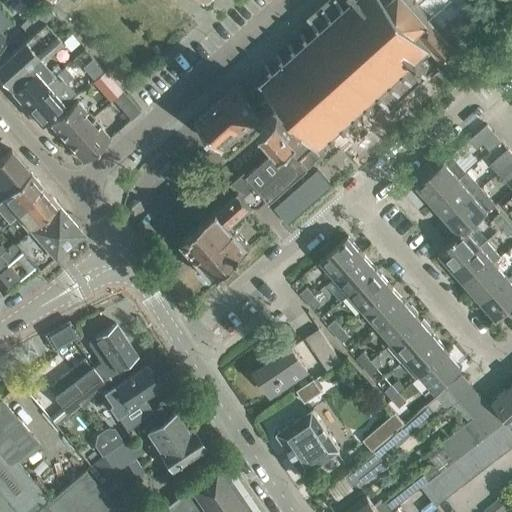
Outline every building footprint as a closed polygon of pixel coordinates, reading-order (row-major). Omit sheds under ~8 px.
[(275,135),(276,137),(280,133),(286,140),(309,167),(326,152),(320,145),(330,136),(337,144),(339,142),(332,134),(342,126),(348,134),(351,132),(344,124),(353,116),(360,123),(362,121),(355,114),(365,105),(372,113),(374,110),(368,103),(377,94),(389,108),(456,48),(413,0),(324,0),(307,15),(319,29),(309,37),(303,30),(300,32),(307,40),(297,48),(290,41),(288,43),(295,50),(286,59),(279,51),(277,53),(284,61),(274,69),(267,61),(265,63),(272,71),(247,93),(237,81),(197,117),(196,116),(194,117),(222,148),(263,112),(270,121),(266,124),(267,125),(271,122),(279,132),(275,135)] [(44,20),(53,13),(43,2),(43,1),(34,9),(44,20)] [(0,46),(2,45),(9,39),(0,28),(10,19),(0,7),(0,46)] [(22,23),(31,34),(45,22),(36,11),(22,23)] [(0,76),(10,88),(32,69),(40,62),(46,56),(38,47),(55,33),(45,22),(31,34),(10,53),(0,61),(0,76)] [(70,61),(53,76),(37,90),(38,91),(24,103),(41,123),(63,103),(63,102),(74,92),(66,83),(73,77),(69,73),(76,67),(70,61)] [(53,76),(40,62),(32,69),(10,88),(24,103),(38,91),(37,90),(53,76)] [(118,85),(105,72),(94,82),(106,96),(118,85)] [(130,119),(140,110),(122,91),(113,99),(130,119)] [(50,124),(62,138),(72,129),(75,132),(92,117),(77,99),(50,124)] [(72,129),(62,138),(61,139),(67,146),(68,145),(82,161),(110,137),(92,117),(75,132),(72,129)] [(483,143),(490,150),(501,140),(487,124),(468,139),(476,149),(483,143)] [(269,202),(309,167),(286,140),(247,174),(244,170),(230,183),(237,190),(181,240),(199,260),(198,268),(205,276),(213,276),(214,277),(250,245),(231,223),(250,205),(259,205),(266,199),(269,202)] [(465,145),(454,156),(467,168),(478,157),(465,145)] [(490,164),(497,173),(511,159),(511,152),(508,148),(490,164)] [(10,149),(0,157),(0,196),(29,171),(10,149)] [(511,175),(511,159),(497,173),(505,181),(511,175)] [(417,184),(431,201),(459,178),(444,161),(417,184)] [(288,224),(331,186),(317,169),(274,207),(288,224)] [(0,223),(13,211),(14,213),(30,197),(28,195),(41,184),(29,171),(0,196),(0,223)] [(459,178),(431,201),(446,218),(473,194),(459,178)] [(0,251),(5,248),(0,241),(5,237),(0,232),(7,226),(17,238),(28,228),(57,202),(41,184),(28,195),(30,197),(14,213),(13,211),(0,223),(0,251)] [(446,218),(459,233),(460,234),(466,229),(488,211),(473,194),(446,218)] [(0,251),(0,277),(10,289),(37,266),(39,268),(39,269),(79,234),(79,228),(57,202),(28,228),(17,238),(5,248),(0,251)] [(501,212),(494,219),(501,227),(508,220),(501,212)] [(511,231),(511,225),(508,220),(501,227),(508,235),(511,231)] [(459,233),(438,252),(453,268),(480,245),(466,229),(460,234),(459,233)] [(320,259),(335,276),(362,253),(347,236),(320,259)] [(486,239),(480,245),(453,268),(467,285),(494,261),(500,256),(486,239)] [(335,276),(349,292),(376,269),(362,253),(335,276)] [(467,285),(481,301),(508,277),(494,261),(467,285)] [(390,285),(387,281),(376,269),(349,292),(363,309),(390,285)] [(511,281),(508,277),(481,301),(496,318),(511,303),(511,281)] [(363,309),(378,325),(405,301),(390,285),(363,309)] [(314,295),(307,286),(299,293),(307,301),(314,295)] [(321,303),(314,295),(307,301),(313,309),(321,303)] [(378,325),(392,341),(419,318),(417,315),(419,313),(411,304),(409,306),(405,301),(378,325)] [(419,318),(392,341),(387,345),(401,361),(433,334),(429,329),(431,327),(423,318),(421,320),(419,318)] [(342,327),(335,319),(327,325),(335,333),(342,327)] [(77,335),(76,333),(68,320),(46,333),(55,349),(77,335)] [(136,354),(116,323),(96,336),(88,342),(101,361),(95,364),(107,382),(135,361),(132,357),(136,354)] [(349,336),(342,327),(335,333),(342,342),(349,336)] [(341,361),(319,328),(305,337),(328,370),(341,361)] [(416,378),(420,374),(447,350),(433,334),(401,361),(416,378)] [(271,394),(291,380),(307,369),(291,346),(255,370),(271,394)] [(462,367),(447,350),(420,374),(435,391),(462,367)] [(370,359),(363,352),(356,358),(363,365),(370,359)] [(91,366),(85,357),(53,379),(59,388),(52,393),(65,411),(77,402),(75,400),(103,381),(101,378),(101,377),(98,373),(93,365),(91,366)] [(376,366),(370,359),(363,365),(369,373),(376,366)] [(144,366),(143,364),(106,389),(114,402),(112,404),(129,429),(147,414),(152,410),(143,396),(158,386),(151,376),(153,373),(148,366),(144,366)] [(446,387),(473,417),(427,453),(440,470),(447,465),(457,458),(465,451),(475,443),(484,436),(494,429),(504,422),(461,373),(446,387)] [(298,391),(305,402),(321,391),(314,380),(298,391)] [(391,384),(384,390),(391,398),(399,392),(391,384)] [(511,390),(508,386),(492,401),(511,424),(511,390)] [(406,401),(399,392),(391,398),(399,407),(406,401)] [(1,398),(0,398),(0,451),(10,463),(16,458),(37,440),(1,398)] [(55,399),(47,405),(57,418),(65,412),(55,399)] [(160,404),(152,410),(147,414),(155,427),(148,431),(163,452),(162,453),(172,467),(204,446),(193,431),(190,433),(176,412),(169,417),(160,404)] [(340,448),(313,408),(279,431),(277,430),(277,433),(279,433),(303,470),(303,472),(306,472),(306,470),(340,448)] [(395,412),(394,412),(363,439),(372,450),(404,422),(395,412)] [(511,445),(511,431),(504,422),(494,429),(508,449),(511,445)] [(94,436),(102,451),(122,441),(114,425),(94,436)] [(508,449),(494,429),(484,436),(499,456),(508,449)] [(499,456),(484,436),(475,443),(490,463),(499,456)] [(136,456),(125,440),(104,454),(106,456),(115,470),(136,456)] [(490,463),(475,443),(465,451),(480,471),(490,463)] [(0,511),(38,511),(51,501),(16,458),(10,463),(0,451),(0,511)] [(480,471),(465,451),(457,458),(471,477),(480,471)] [(385,465),(373,452),(318,496),(326,506),(385,465)] [(103,478),(115,470),(106,456),(104,454),(92,462),(103,478)] [(471,477),(457,458),(447,465),(462,484),(471,477)] [(51,501),(38,511),(248,511),(239,498),(223,474),(218,467),(219,466),(218,465),(215,467),(190,485),(157,511),(120,511),(86,470),(51,501)] [(462,484),(447,465),(440,470),(438,472),(453,492),(462,484)] [(385,511),(420,485),(427,480),(421,472),(384,502),(381,498),(374,504),(367,494),(342,511),(385,511)] [(438,472),(429,478),(444,499),(453,492),(438,472)] [(436,505),(444,499),(429,478),(427,480),(420,485),(436,505)] [(153,495),(137,508),(140,511),(153,511),(161,506),(153,495)] [(502,511),(510,506),(502,496),(484,511),(502,511)]
